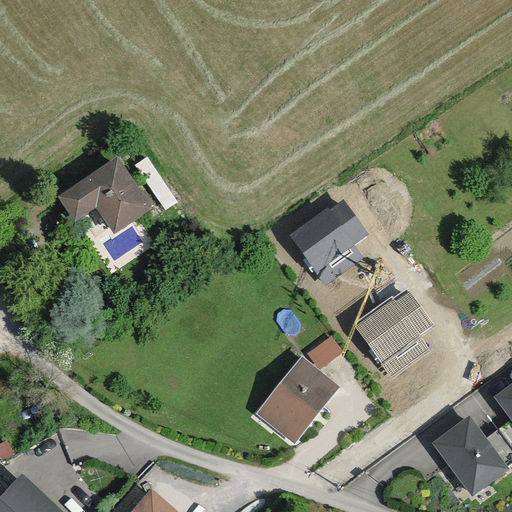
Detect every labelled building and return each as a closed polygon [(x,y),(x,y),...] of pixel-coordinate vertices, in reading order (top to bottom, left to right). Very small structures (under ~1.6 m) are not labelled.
[(121,162),(76,191),(88,209),(101,201),(118,227),(149,206),(121,162)] [(78,215),(88,209),(76,191),(66,197),(78,215)] [(366,259),(355,245),(370,235),(345,199),(331,209),(330,208),(290,235),(326,287),(366,259)] [(429,356),(419,342),(433,332),(408,297),(394,307),(393,305),(353,333),(389,384),(429,356)] [(331,338),(312,351),(320,363),(330,355),(339,349),(331,338)] [(277,417),(293,430),(333,380),(300,354),(288,368),(290,370),(270,394),(285,406),(277,417)] [(511,405),(511,411),(500,421),(511,437),(511,382),(501,390),(511,405)] [(270,394),(262,405),(277,417),(285,406),(270,394)] [(471,412),(439,436),(474,484),(511,456),(511,437),(500,421),(485,432),(471,412)] [(20,477),(0,498),(0,511),(45,511),(24,492),(29,486),(20,477)] [(24,492),(45,511),(57,511),(29,486),(24,492)] [(173,511),(151,492),(133,511),(173,511)]
